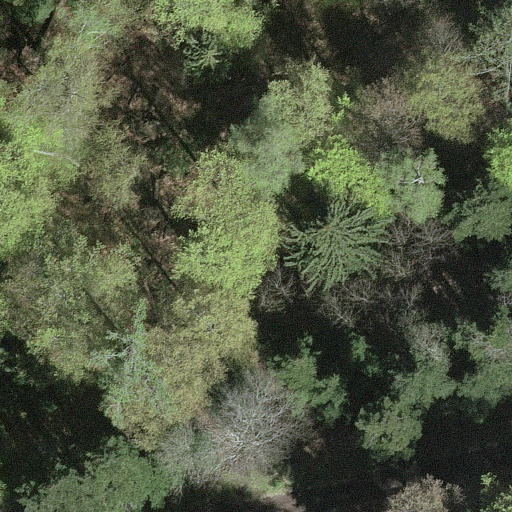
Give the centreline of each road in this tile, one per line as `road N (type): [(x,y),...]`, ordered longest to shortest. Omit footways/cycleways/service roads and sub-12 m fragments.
road 1 (track): [(511,67),(310,180),(0,481)]
road 2 (track): [(394,511),(511,482)]
